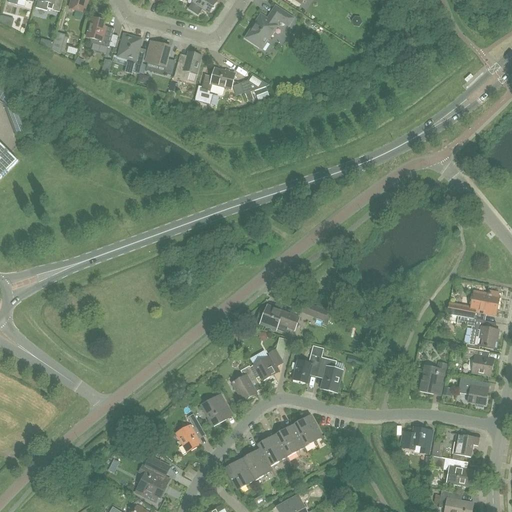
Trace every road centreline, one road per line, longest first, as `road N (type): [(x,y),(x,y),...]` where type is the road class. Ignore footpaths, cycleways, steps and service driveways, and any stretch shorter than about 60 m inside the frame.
road 1 (secondary): [(5,290),(376,156),(476,95),(511,57)]
road 2 (residential): [(105,409),(331,223),(430,157),(511,244)]
road 3 (residential): [(202,475),(255,412),(276,400),(502,427)]
road 4 (unclassified): [(119,0),(129,15),(202,38),(239,0)]
road 5 (unclassified): [(0,507),(105,409)]
road 6 (unclassified): [(105,409),(0,333)]
